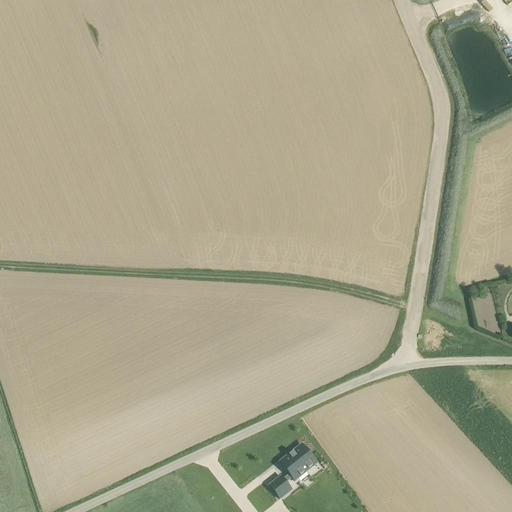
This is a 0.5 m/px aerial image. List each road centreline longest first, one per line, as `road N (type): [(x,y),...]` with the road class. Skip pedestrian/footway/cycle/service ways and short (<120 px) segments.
road 1 (track): [(511,354),(449,323),(338,288),(0,263)]
road 2 (unclassified): [(75,511),(377,373),(511,360)]
